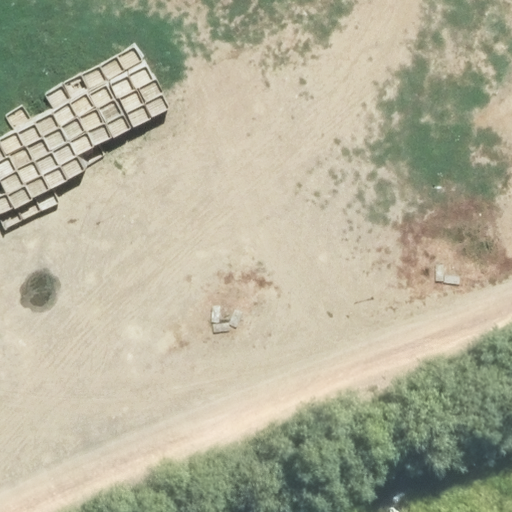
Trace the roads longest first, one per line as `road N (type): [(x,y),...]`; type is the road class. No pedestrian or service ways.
road 1 (track): [(511,349),(86,511)]
road 2 (track): [(511,172),(468,0)]
